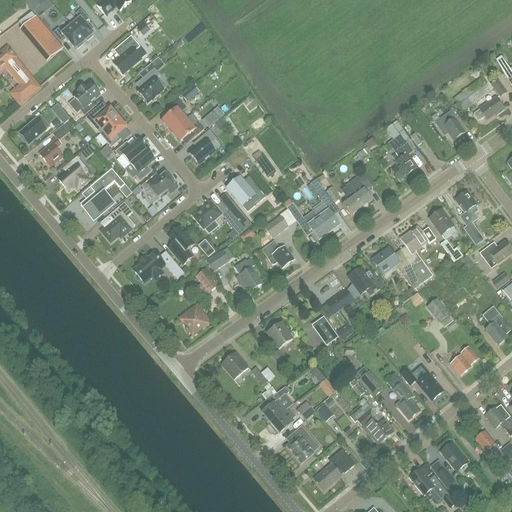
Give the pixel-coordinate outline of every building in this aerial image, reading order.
[(50,2),(49,0),(23,0),(31,13),(50,2)] [(105,0),(97,7),(105,17),(116,7),(120,12),(131,3),(128,0),(105,0)] [(78,18),(69,25),(84,43),(86,41),(87,42),(93,38),(92,36),(94,35),(85,24),(89,20),(81,10),(76,15),(78,18)] [(37,17),(23,28),(50,60),(63,49),(37,17)] [(145,24),(141,28),(146,33),(150,30),(145,24)] [(58,29),(53,34),(61,44),(66,40),(75,50),(77,49),(78,50),(83,45),(82,44),(84,43),(69,25),(61,32),(58,29)] [(113,64),(123,76),(141,60),(135,53),(140,48),(131,37),(117,49),(122,56),(113,64)] [(0,71),(6,67),(21,85),(11,94),(21,106),(41,88),(16,58),(17,58),(8,47),(0,54),(0,71)] [(511,69),(511,70),(501,57),(497,61),(496,61),(507,79),(511,74),(511,69)] [(151,65),(145,70),(148,75),(154,70),(151,65)] [(147,86),(141,92),(138,94),(147,105),(152,101),(153,102),(160,97),(158,95),(166,89),(157,79),(160,77),(154,70),(148,75),(142,80),(147,86)] [(453,100),(463,112),(492,91),(483,79),(453,100)] [(500,98),(508,93),(498,80),(491,85),(500,98)] [(90,104),(93,102),(100,96),(91,85),(86,89),(84,88),(78,93),(79,95),(75,99),(83,109),(81,112),(85,116),(94,108),(90,104)] [(199,93),(193,86),(182,96),(187,103),(199,93)] [(474,117),(477,121),(479,121),(484,117),(487,121),(504,109),(496,99),(480,110),(480,111),(474,114),(474,117)] [(162,123),(171,133),(187,120),(182,113),(186,109),(179,101),(167,110),(171,115),(162,123)] [(57,106),(52,111),(64,125),(69,120),(57,106)] [(101,117),(98,113),(88,121),(100,134),(120,117),(116,112),(114,113),(111,109),(101,117)] [(210,128),(222,117),(223,116),(218,110),(217,110),(204,121),(210,128)] [(417,128),(413,122),(408,115),(398,122),(407,135),(412,142),(422,135),(417,128)] [(171,133),(180,143),(189,136),(193,140),(204,131),(192,116),(187,120),(171,133)] [(29,146),(46,131),(41,126),(45,122),(41,117),(36,121),(36,120),(20,135),(21,136),(19,137),(25,144),(26,143),(29,146)] [(112,148),(121,140),(118,136),(127,128),(123,124),(125,123),(120,117),(100,134),(112,148)] [(426,118),(419,122),(423,127),(429,122),(426,118)] [(455,141),(465,134),(461,128),(462,127),(456,119),(444,128),(448,134),(449,133),(455,141)] [(69,122),(53,135),(56,138),(51,143),(52,145),(40,155),(48,165),(49,164),(52,166),(63,157),(57,149),(62,145),(59,142),(75,129),(69,122)] [(388,144),(394,151),(400,160),(396,163),(399,167),(393,171),(400,181),(405,177),(406,177),(410,173),(412,175),(416,172),(416,170),(417,169),(407,156),(413,151),(406,142),(405,143),(405,142),(409,139),(397,122),(386,130),(394,140),(388,144)] [(195,143),(199,148),(190,155),(199,166),(215,153),(209,146),(217,140),(209,131),(195,143)] [(377,147),(373,140),(366,145),(370,151),(377,147)] [(125,145),(115,153),(120,158),(117,161),(124,170),(130,165),(146,152),(138,142),(131,148),(129,150),(125,145)] [(86,159),(96,151),(89,143),(87,145),(90,148),(82,155),(86,159)] [(146,152),(130,165),(138,175),(136,177),(140,182),(150,174),(145,169),(154,161),(146,152)] [(80,171),(85,167),(77,158),(72,162),(75,167),(59,181),(68,192),(74,186),(78,191),(88,182),(80,171)] [(94,194),(80,205),(90,217),(98,211),(102,215),(101,213),(112,204),(103,193),(115,183),(120,190),(125,186),(112,170),(90,189),(94,194)] [(165,175),(160,179),(156,174),(141,187),(145,192),(148,190),(157,200),(168,191),(171,194),(178,189),(165,175)] [(363,175),(352,183),(346,187),(362,209),(373,201),(365,190),(371,186),(363,175)] [(255,197),(241,181),(240,179),(227,189),(243,207),(255,197)] [(343,206),(351,217),(358,212),(359,213),(362,211),(361,210),(362,209),(346,187),(341,191),(349,202),(343,206)] [(341,200),(333,188),(326,193),(333,203),(334,205),(341,200)] [(325,192),(318,196),(324,205),(314,212),(330,234),(339,227),(326,208),(333,203),(326,193),(325,192)] [(463,230),(473,242),(476,247),(475,247),(477,250),(486,244),(484,241),(472,224),(478,220),(471,210),(477,206),(468,193),(455,201),(464,214),(459,218),(466,227),(463,230)] [(224,206),(230,214),(241,227),(248,222),(230,200),(224,206)] [(211,203),(193,218),(204,231),(222,215),(211,203)] [(124,204),(109,217),(114,222),(102,233),(111,243),(119,236),(121,239),(130,232),(122,223),(133,214),(124,204)] [(441,237),(454,228),(442,211),(429,220),(441,237)] [(298,212),(292,216),(300,227),(306,223),(319,241),(330,234),(314,212),(304,219),(298,212)] [(224,219),(236,234),(239,237),(245,232),(241,227),(230,214),(224,219)] [(273,239),(289,228),(281,217),(265,229),(273,239)] [(195,245),(181,228),(170,237),(175,243),(170,248),(184,265),(194,257),(189,251),(195,245)] [(415,252),(427,243),(429,246),(437,240),(429,229),(421,234),(417,228),(400,241),(410,255),(405,258),(423,284),(433,277),(415,252)] [(244,244),(256,236),(252,231),(241,239),(244,244)] [(283,269),(293,261),(284,248),(280,250),(274,242),(262,251),(272,265),(274,265),(278,262),(283,269)] [(454,263),(463,257),(457,249),(454,251),(447,242),(441,245),(454,263)] [(497,266),(511,254),(511,252),(505,243),(495,251),(491,246),(479,255),(486,264),(492,259),(497,266)] [(211,249),(205,255),(208,259),(215,253),(211,249)] [(395,266),(403,277),(413,291),(423,284),(405,258),(399,263),(389,249),(372,260),(383,275),(395,266)] [(208,262),(214,272),(229,262),(223,252),(208,262)] [(144,285),(152,278),(156,282),(164,275),(161,271),(166,267),(154,253),(147,259),(146,258),(139,263),(140,265),(133,271),(144,285)] [(250,292),(260,286),(262,285),(246,261),(235,268),(250,292)] [(175,264),(168,270),(177,281),(184,275),(175,264)] [(365,275),(361,269),(348,278),(361,296),(366,292),(370,297),(382,289),(370,271),(365,275)] [(196,278),(209,294),(218,287),(206,271),(196,278)] [(499,282),(498,280),(493,284),(497,290),(509,281),(506,277),(499,282)] [(511,301),(511,299),(511,283),(503,292),(511,301)] [(473,287),(478,296),(482,293),(477,284),(473,287)] [(328,305),(323,309),(329,318),(353,301),(346,291),(328,305)] [(418,294),(403,304),(410,314),(416,310),(418,314),(425,309),(425,308),(427,306),(418,294)] [(437,300),(427,308),(439,324),(440,323),(444,329),(454,321),(437,300)] [(212,324),(197,305),(178,320),(193,338),(212,324)] [(482,317),(491,327),(485,331),(498,347),(508,339),(505,336),(511,331),(493,308),(482,317)] [(324,320),(313,327),(327,346),(337,339),(324,320)] [(279,351),(293,341),(281,325),(268,335),(279,351)] [(462,356),(451,365),(460,377),(463,375),(463,376),(470,370),(469,370),(472,368),(471,366),(479,360),(469,348),(461,355),(462,356)] [(278,367),(286,361),(279,351),(271,357),(278,367)] [(234,381),(248,369),(236,354),(222,366),(234,381)] [(410,387),(417,382),(407,370),(400,376),(410,387)] [(266,376),(273,384),(280,379),(273,371),(266,376)] [(370,372),(359,381),(374,399),(382,392),(380,390),(383,388),(370,372)] [(433,379),(429,373),(417,383),(422,389),(431,401),(432,402),(434,400),(441,394),(443,392),(433,379)] [(357,386),(356,386),(353,382),(350,384),(353,388),(352,389),(360,398),(364,395),(357,386)] [(408,421),(420,411),(410,400),(413,397),(403,384),(393,391),(404,404),(398,409),(408,421)] [(277,402),(289,393),(286,388),(273,397),(277,402)] [(395,434),(394,433),(384,421),(381,423),(367,405),(363,400),(358,404),(362,409),(351,419),(355,424),(358,422),(378,447),(381,444),(382,445),(395,434)] [(306,422),(316,413),(307,403),(297,411),(306,422)] [(262,414),(271,424),(286,412),(280,404),(276,407),(273,404),(262,414)] [(501,406),(497,408),(485,417),(495,429),(501,425),(511,437),(511,435),(511,422),(509,419),(510,418),(501,406)] [(325,412),(321,408),(316,412),(325,423),(334,416),(329,410),(325,412)] [(286,412),(271,424),(280,435),(294,423),(292,421),(296,418),(289,409),(286,412)] [(287,447),(287,448),(288,448),(293,455),(295,457),(301,464),(301,465),(302,464),(313,455),(314,454),(313,454),(303,442),(309,436),(302,427),(293,435),(297,440),(288,447),(287,447)] [(509,462),(511,459),(511,446),(510,444),(501,452),(485,432),(475,440),(486,453),(485,454),(493,463),(498,459),(500,462),(506,458),(509,462)] [(457,473),(469,463),(453,444),(441,453),(457,473)] [(330,464),(332,466),(314,481),(322,490),(329,485),(330,486),(341,477),(340,477),(344,474),(345,475),(355,466),(345,453),(330,464)] [(511,484),(511,474),(504,464),(499,468),(511,484)] [(449,495),(434,477),(430,480),(427,477),(432,473),(426,465),(421,469),(409,479),(419,491),(424,497),(425,496),(430,501),(434,498),(439,504),(443,501),(444,501),(451,509),(451,510),(456,505),(455,503),(449,496),(449,495)] [(447,490),(452,497),(455,494),(450,487),(455,483),(445,470),(437,477),(447,490)]
